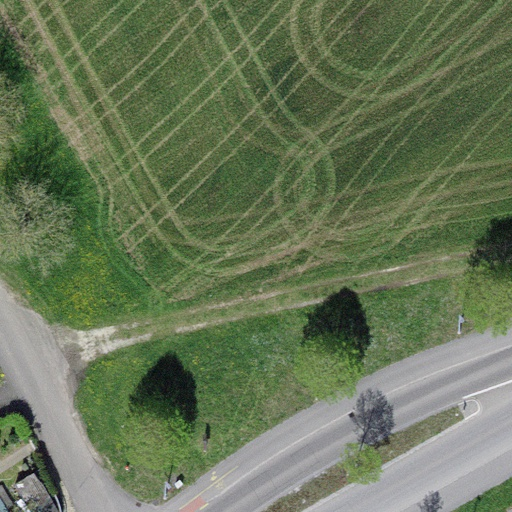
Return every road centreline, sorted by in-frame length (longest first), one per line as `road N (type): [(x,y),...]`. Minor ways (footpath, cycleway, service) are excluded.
road 1 (track): [(511,246),(17,368)]
road 2 (primary): [(309,511),(511,398)]
road 3 (residential): [(0,336),(96,511)]
